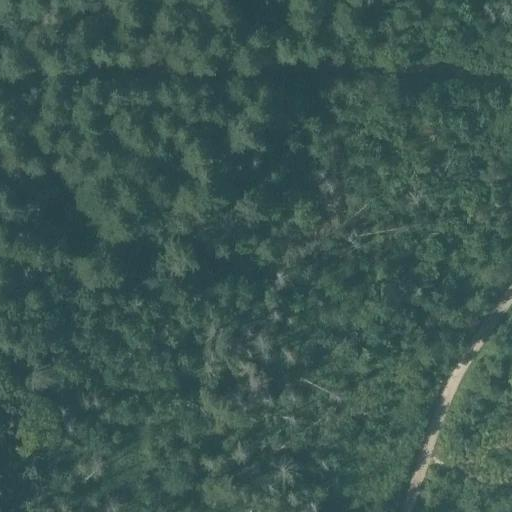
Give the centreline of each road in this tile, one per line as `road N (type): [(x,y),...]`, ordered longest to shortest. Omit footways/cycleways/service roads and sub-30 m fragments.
road 1 (track): [(0,67),(273,67)]
road 2 (track): [(273,67),(391,69),(511,88)]
